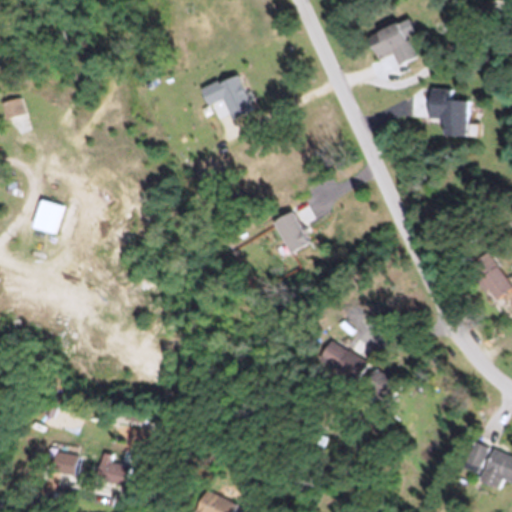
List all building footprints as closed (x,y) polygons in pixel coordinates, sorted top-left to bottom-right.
[(400,28),(370,40),(373,48),(367,51),(373,66),(391,58),(396,71),(414,64),(400,28)] [(439,142),(470,143),(472,107),(448,106),(448,97),(428,96),(427,125),(440,126),(439,142)] [(18,121),(15,105),(0,108),(0,118),(2,125),(18,121)] [(50,243),(59,215),(35,207),(25,235),(50,243)] [(269,228),(284,261),(304,252),(289,219),(269,228)] [(467,274),(493,309),(511,295),(485,260),(467,274)] [(312,368),(349,392),(363,370),(326,346),(312,368)] [(357,394),(383,412),(395,393),(370,376),(357,394)] [(511,491),(511,463),(472,449),(462,476),(479,483),(477,489),(497,496),(500,487),(511,491)] [(79,481),(79,462),(56,462),(56,481),(79,481)] [(123,491),(121,465),(94,466),(96,493),(123,491)] [(196,511),(234,511),(235,511),(202,498),(196,511)]
